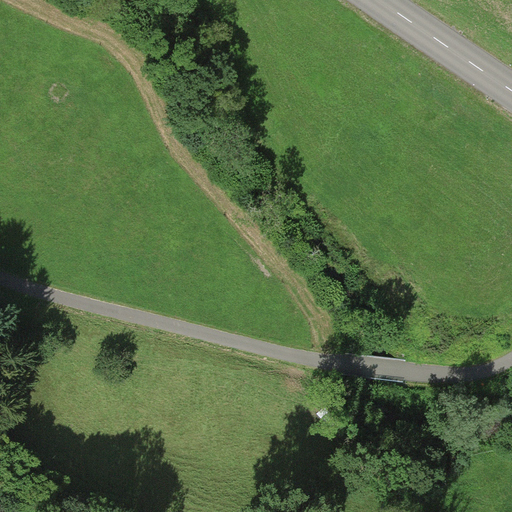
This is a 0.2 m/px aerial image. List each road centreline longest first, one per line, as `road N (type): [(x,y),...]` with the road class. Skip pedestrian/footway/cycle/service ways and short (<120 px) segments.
road 1 (track): [(0,282),(336,365),(451,377),(511,358)]
road 2 (tertiary): [(511,85),(386,0)]
